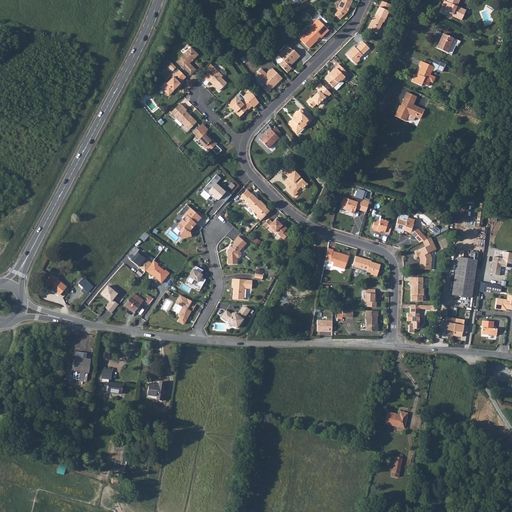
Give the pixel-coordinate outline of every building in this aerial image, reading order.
[(342,0),(343,1),(341,1),(339,6),(336,9),(338,11),(335,14),(336,16),(340,20),(346,13),(348,10),(347,10),(348,7),(349,8),(352,1),(351,0),(342,0)] [(444,3),(441,9),(448,12),(453,15),(453,16),(462,20),(466,10),(457,6),(460,0),(447,0),(446,4),(444,3)] [(382,2),(379,8),(384,11),(388,12),(389,12),(391,6),(382,2)] [(373,21),(372,21),(370,24),(368,29),(372,31),(375,32),(377,33),(382,23),(383,23),(387,15),(388,12),(384,11),(379,8),(374,18),(373,21)] [(325,35),(322,32),(326,28),(318,20),(310,27),(311,30),(300,41),(302,42),(309,50),(315,43),(315,42),(319,38),(321,39),(325,35)] [(437,48),(447,53),(451,44),(456,46),(457,46),(459,41),(443,34),(437,48)] [(353,47),(345,55),(355,65),(358,61),(359,58),(369,48),(362,41),(358,44),(359,45),(355,49),(353,47)] [(451,44),(447,53),(452,55),(456,46),(451,44)] [(288,47),(278,56),(283,61),(279,65),(286,73),(290,69),(288,67),(290,65),(291,66),(299,57),(293,50),(293,51),(288,47)] [(191,48),(176,63),(183,71),(184,70),(190,76),(195,71),(189,65),(198,56),(191,48)] [(423,84),(428,86),(431,80),(428,79),(432,71),(433,71),(435,67),(421,61),(419,66),(421,67),(417,75),(419,76),(418,78),(414,76),(412,82),(422,86),(423,84)] [(202,77),(205,80),(208,83),(210,81),(213,84),(213,86),(218,91),(226,83),(223,80),(221,78),(222,76),(210,64),(202,77)] [(329,83),(333,87),(340,80),(341,81),(348,74),(340,67),(338,65),(335,68),(336,69),(329,76),(328,75),(325,79),(329,83)] [(260,69),(255,75),(264,84),(261,88),(264,91),(266,94),(281,79),(271,69),(265,74),(260,69)] [(176,74),(183,81),(185,78),(179,71),(176,74)] [(166,84),(161,89),(168,97),(173,92),(173,91),(175,89),(176,89),(178,89),(181,86),(180,85),(183,81),(176,74),(172,77),(173,78),(166,85),(166,84)] [(340,80),(333,87),(336,90),(343,83),(341,81),(340,80)] [(330,94),(320,83),(315,88),(318,91),(311,99),(310,98),(306,102),(308,104),(307,105),(309,106),(312,108),(315,104),(317,105),(324,98),(325,99),(330,94)] [(235,114),(239,118),(247,109),(248,110),(252,106),(253,108),(258,103),(251,94),(249,91),(243,97),(239,94),(228,105),(232,110),(233,110),(236,113),(235,114)] [(409,114),(420,119),(424,110),(413,105),(417,96),(407,92),(403,102),(405,103),(403,107),(400,105),(395,116),(406,121),(409,114)] [(171,114),(188,131),(196,123),(189,116),(189,117),(188,116),(188,114),(185,112),(186,111),(183,108),(180,105),(171,114)] [(308,124),(305,121),(301,117),(302,116),(302,113),(299,110),(292,117),(294,120),(292,122),(291,121),(287,125),(291,129),(291,131),(295,135),(302,129),(303,129),(308,124)] [(200,126),(193,134),(195,136),(203,129),(200,126)] [(203,129),(195,136),(199,140),(201,142),(200,144),(201,145),(208,153),(213,148),(217,144),(212,139),(211,140),(208,137),(207,138),(206,137),(207,136),(205,133),(208,130),(204,127),(203,129)] [(276,128),(271,132),(277,138),(280,134),(276,128)] [(277,138),(271,132),(270,130),(262,138),(261,137),(258,140),(259,141),(268,150),(278,140),(277,138)] [(284,182),(288,186),(291,189),(290,190),(288,191),(289,193),(293,197),(297,193),(296,192),(301,187),(303,189),(307,184),(294,172),(293,172),(288,168),(283,173),(288,178),(284,182)] [(226,191),(225,192),(215,184),(220,179),(216,175),(203,190),(211,197),(212,195),(218,200),(219,199),(224,203),(231,195),(226,191)] [(364,192),(357,190),(355,197),(361,200),(364,192)] [(251,195),(247,191),(240,197),(248,204),(247,205),(257,216),(256,217),(260,221),(269,212),(265,208),(266,207),(260,201),(259,201),(257,200),(255,198),(252,194),(251,195)] [(340,208),(345,209),(348,210),(348,212),(353,213),(354,209),(358,210),(365,212),(368,203),(361,201),(360,202),(356,201),(355,202),(354,202),(343,198),(342,199),(341,200),(339,204),(340,206),(340,208)] [(200,218),(186,205),(179,213),(184,218),(175,228),(179,231),(181,239),(192,236),(191,232),(196,225),(195,224),(200,218)] [(400,218),(397,218),(394,227),(403,229),(405,229),(405,230),(410,232),(415,237),(421,231),(413,223),(414,218),(407,216),(406,220),(400,218)] [(269,220),(263,226),(266,229),(268,228),(273,233),(276,233),(281,238),(284,234),(285,232),(287,229),(284,226),(282,226),(281,227),(278,224),(281,222),(277,218),(272,223),(269,220)] [(372,230),(375,231),(376,229),(379,230),(389,233),(391,224),(386,223),(387,220),(379,218),(378,220),(376,220),(373,221),(371,227),(372,229),(372,230)] [(437,235),(441,230),(435,226),(432,230),(437,235)] [(228,265),(237,265),(237,258),(239,258),(241,256),(241,253),(239,252),(246,244),(238,236),(233,242),(234,243),(227,251),(228,265)] [(431,237),(423,241),(426,247),(414,251),(417,257),(419,256),(421,260),(420,269),(430,270),(432,257),(429,252),(436,249),(431,237)] [(326,247),(324,259),(333,261),(331,265),(343,268),(348,255),(339,252),(339,255),(331,253),(332,250),(332,249),(326,247)] [(166,250),(163,253),(171,258),(173,255),(166,250)] [(511,265),(511,252),(504,251),(502,259),(493,257),(490,275),(500,276),(502,267),(511,268),(511,265)] [(130,260),(144,272),(150,264),(136,252),(130,260)] [(174,265),(179,258),(175,255),(169,262),(174,265)] [(352,265),(351,268),(359,270),(361,270),(360,272),(365,274),(366,271),(371,273),(371,274),(376,276),(380,264),(367,260),(367,259),(355,255),(352,265)] [(459,259),(455,291),(475,293),(479,262),(459,259)] [(202,270),(196,266),(194,270),(192,269),(187,278),(196,283),(195,285),(201,288),(205,280),(200,277),(201,275),(200,274),(202,270)] [(53,276),(46,283),(53,288),(52,289),(59,295),(66,287),(60,282),(53,276)] [(84,277),(78,283),(87,292),(93,287),(84,277)] [(423,278),(410,278),(410,283),(413,283),(413,290),(412,290),(411,297),(412,297),(423,297),(424,297),(424,289),(423,289),(423,278)] [(233,288),(232,299),(243,300),(244,289),(245,289),(251,289),(252,281),(246,281),(246,280),(232,279),(232,288),(233,288)] [(501,294),(503,286),(481,281),(480,290),(501,294)] [(104,307),(111,312),(117,304),(111,299),(116,293),(107,285),(100,293),(109,301),(104,307)] [(365,289),(365,301),(367,302),(367,307),(376,307),(376,302),(374,302),(374,299),(375,299),(376,293),(375,293),(375,289),(365,289)] [(475,293),(455,291),(454,297),(474,299),(475,293)] [(143,299),(135,293),(125,306),(133,312),(143,299)] [(193,311),(197,304),(180,295),(175,304),(182,307),(178,315),(180,317),(177,322),(183,325),(186,320),(185,319),(186,318),(188,319),(192,310),(193,311)] [(150,296),(145,301),(152,306),(156,301),(150,296)] [(506,300),(497,299),(496,310),(511,311),(511,296),(507,296),(506,300)] [(411,305),(411,309),(410,314),(408,314),(407,321),(412,322),(413,323),(413,326),(410,325),(409,326),(409,332),(409,333),(414,333),(414,329),(419,330),(419,326),(421,327),(424,324),(424,320),(422,317),(419,317),(420,309),(418,309),(418,305),(411,305)] [(226,311),(221,317),(237,328),(239,328),(244,321),(243,320),(250,310),(247,308),(242,308),(238,314),(237,315),(236,314),(233,314),(233,315),(232,315),(226,311)] [(343,317),(353,317),(353,310),(345,309),(343,309),(343,317)] [(378,311),(365,310),(365,320),(366,320),(366,331),(378,331),(378,327),(376,327),(377,324),(377,317),(378,317),(378,311)] [(464,321),(446,318),(444,335),(461,337),(464,321)] [(482,327),(482,334),(497,335),(498,328),(493,328),(494,322),(482,321),(482,327)] [(75,355),(73,368),(87,371),(90,358),(75,355)] [(103,367),(102,377),(112,379),(113,368),(103,367)] [(105,381),(103,388),(107,389),(107,390),(122,393),(123,383),(109,380),(109,381),(105,381)] [(149,382),(147,394),(157,396),(156,399),(161,400),(164,382),(159,381),(159,384),(149,382)] [(385,423),(403,427),(407,412),(399,410),(399,413),(387,411),(385,423)] [(121,465),(116,465),(115,471),(126,472),(128,451),(122,451),(121,465)] [(392,462),(399,464),(401,457),(393,455),(392,462)] [(398,472),(399,464),(392,462),(390,470),(398,472)] [(65,471),(67,465),(60,463),(58,472),(61,473),(61,470),(65,471)]
